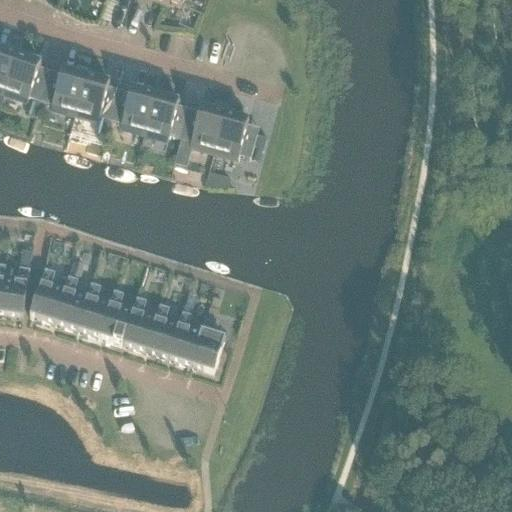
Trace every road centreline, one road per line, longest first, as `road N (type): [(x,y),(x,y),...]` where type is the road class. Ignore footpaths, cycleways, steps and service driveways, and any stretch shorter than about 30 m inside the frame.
road 1 (residential): [(0,15),(274,95)]
road 2 (residential): [(0,335),(223,401)]
